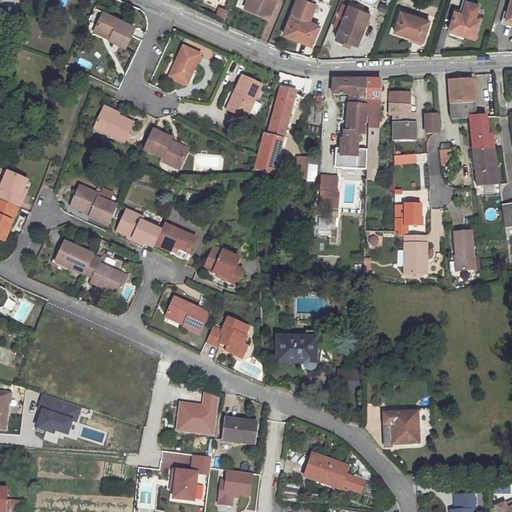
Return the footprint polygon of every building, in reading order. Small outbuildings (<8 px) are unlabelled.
[(275,0),(240,0),(238,5),(268,17),(275,0)] [(480,20),(475,18),(479,6),(466,1),(462,13),(455,11),(449,29),(474,38),(480,20)] [(292,12),(283,34),(311,45),(318,26),(310,22),(310,20),(306,17),(309,9),(297,4),(293,13),(292,12)] [(401,11),(394,32),(410,37),(423,41),(428,23),(417,19),(417,16),(401,11)] [(112,35),(109,40),(124,47),(134,27),(102,12),(95,28),(112,35)] [(343,20),(335,37),(344,41),(343,44),(349,46),(350,43),(357,46),(364,29),(343,20)] [(410,37),(409,41),(421,45),(423,41),(410,37)] [(182,46),(175,61),(178,62),(170,78),(186,86),(201,55),(182,46)] [(80,56),(76,62),(88,69),(92,63),(80,56)] [(175,61),(168,77),(170,78),(178,62),(175,61)] [(242,76),(234,92),(237,94),(229,111),(245,119),(261,86),(242,76)] [(332,79),(332,94),(349,95),(350,95),(350,92),(366,94),(366,80),(332,79)] [(378,128),(380,80),(366,80),(366,94),(350,92),(350,95),(349,95),(348,104),(365,105),(364,116),(368,116),(368,128),(378,128)] [(472,80),(449,82),(450,105),(474,103),(473,102),(474,102),(472,80)] [(281,88),(268,135),(282,139),(283,135),(288,118),(295,91),(281,88)] [(234,92),(226,110),(229,111),(237,94),(234,92)] [(409,93),(390,93),(389,115),(393,116),(393,141),(414,141),(416,140),(415,114),(409,114),(409,93)] [(451,119),(470,119),(475,117),(474,103),(450,105),(451,119)] [(348,104),(346,133),(343,132),(342,141),(340,141),(339,157),(356,157),(357,134),(363,134),(364,116),(365,105),(348,104)] [(104,107),(103,109),(118,116),(119,114),(104,107)] [(103,109),(94,128),(124,143),(133,124),(118,116),(103,109)] [(439,132),(438,115),(425,116),(426,133),(439,132)] [(486,117),(475,117),(470,119),(473,150),(495,149),(493,135),(488,136),(486,117)] [(368,128),(366,165),(376,165),(378,128),(368,128)] [(162,159),(160,161),(178,170),(186,153),(168,144),(171,139),(152,129),(143,149),(162,159)] [(265,134),(255,170),(273,174),(282,139),(268,135),(265,134)] [(473,150),(475,162),(496,161),(495,149),(473,150)] [(446,151),(440,151),(441,159),(452,158),(453,158),(453,151),(446,151)] [(415,154),(400,155),(401,163),(416,161),(415,154)] [(297,157),(295,179),(306,180),(308,158),(297,157)] [(475,162),(477,186),(499,185),(496,161),(475,162)] [(308,163),(306,180),(316,181),(317,164),(308,163)] [(366,165),(365,179),(376,180),(377,165),(366,165)] [(23,198),(19,197),(23,189),(27,180),(7,172),(0,185),(0,188),(1,189),(0,190),(0,200),(18,209),(23,198)] [(89,215),(88,217),(108,226),(117,206),(108,202),(100,198),(98,198),(99,195),(79,186),(72,202),(91,211),(89,215)] [(104,189),(100,198),(108,202),(112,193),(104,189)] [(0,240),(3,242),(9,228),(8,227),(10,221),(12,222),(18,209),(0,200),(0,240)] [(72,202),(70,206),(89,215),(91,211),(72,202)] [(404,205),(404,219),(394,219),(394,225),(407,225),(420,225),(420,204),(404,204),(404,205)] [(404,205),(395,205),(394,219),(404,219),(404,205)] [(126,210),(117,231),(153,248),(154,245),(161,231),(141,222),(142,218),(126,210)] [(161,231),(154,245),(170,253),(171,251),(173,247),(189,255),(195,238),(164,224),(161,231)] [(404,235),(407,235),(407,225),(394,225),(394,235),(404,235)] [(454,235),(458,271),(475,270),(471,233),(454,235)] [(404,235),(404,274),(426,274),(426,235),(407,235),(404,235)] [(63,243),(55,262),(84,276),(93,256),(63,243)] [(173,247),(171,251),(187,258),(189,255),(173,247)] [(243,270),(236,267),(239,259),(214,247),(204,269),(218,274),(229,279),(228,282),(236,286),(243,270)] [(115,271),(99,264),(101,260),(93,256),(84,276),(92,279),(90,283),(119,296),(126,279),(114,274),(115,271)] [(115,271),(114,274),(126,279),(127,276),(115,271)] [(184,326),(183,327),(199,334),(208,313),(174,298),(167,314),(185,322),(184,326)] [(167,314),(165,317),(184,326),(185,322),(167,314)] [(226,348),(224,351),(237,357),(242,345),(246,337),(244,336),(248,328),(228,319),(222,332),(212,328),(206,342),(218,347),(220,345),(226,348)] [(277,337),(277,360),(304,361),(304,365),(305,367),(308,369),(310,369),(312,369),(315,366),(315,364),(315,338),(277,337)] [(242,345),(237,357),(242,359),(247,348),(242,345)] [(419,443),(419,433),(432,432),(431,411),(417,412),(417,411),(383,413),(385,445),(419,443)] [(226,419),(224,439),(240,441),(239,443),(254,444),(256,422),(226,419)] [(320,487),(318,490),(335,501),(348,477),(316,457),(304,476),(320,487)] [(475,510),(474,495),(455,496),(456,511),(451,511),(450,511),(471,511),(475,510)]
